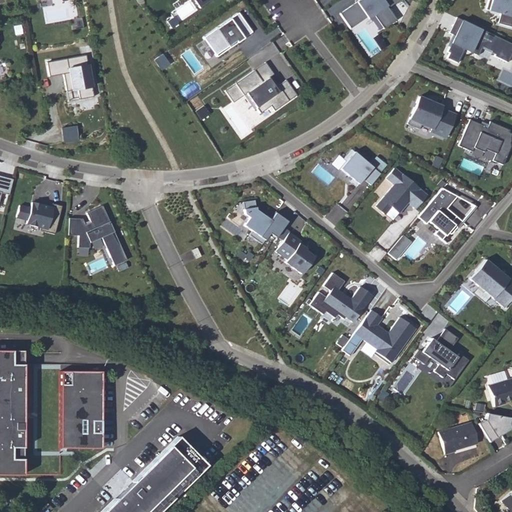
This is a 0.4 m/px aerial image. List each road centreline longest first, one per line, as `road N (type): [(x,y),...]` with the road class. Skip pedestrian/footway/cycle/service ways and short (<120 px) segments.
road 1 (residential): [(151,178),(155,217),(217,346),(318,393),(412,460)]
road 2 (residential): [(250,162),(391,281),(414,291),(444,276),(511,197)]
road 3 (residential): [(0,144),(151,178)]
road 4 (residential): [(250,162),(337,122),(362,101)]
road 5 (residential): [(289,0),(362,101)]
road 6 (residential): [(511,107),(400,60)]
